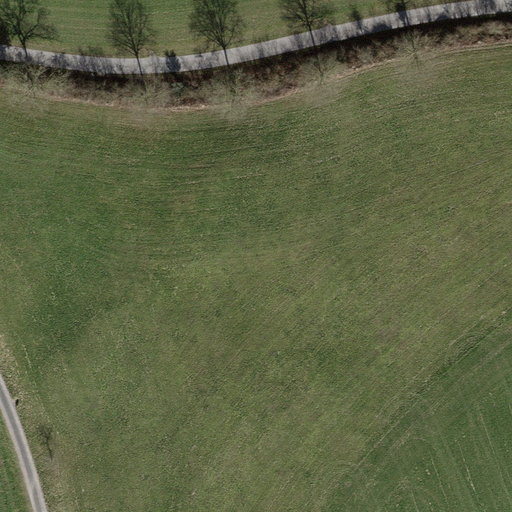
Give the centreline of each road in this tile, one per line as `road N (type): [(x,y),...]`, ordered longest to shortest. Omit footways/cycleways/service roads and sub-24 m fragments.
road 1 (unclassified): [(511,5),(164,65),(0,49)]
road 2 (track): [(45,511),(0,364)]
